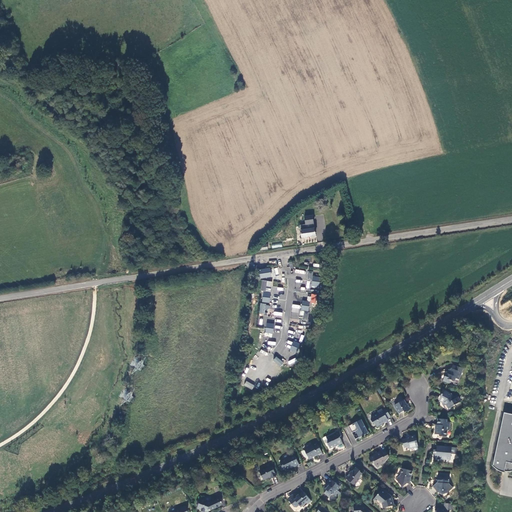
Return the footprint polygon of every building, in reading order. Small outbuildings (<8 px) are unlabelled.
[(306,225),(301,225),(302,237),(316,236),(313,215),(305,217),(306,225)] [(270,268),(259,270),(260,280),(272,278),(270,268)] [(295,289),(305,290),(305,287),(300,287),(301,280),(296,280),(295,289)] [(271,294),(264,293),(262,303),(270,304),(271,294)] [(310,302),(302,301),(301,311),(309,312),(310,302)] [(292,304),(291,318),(299,319),(300,305),(292,304)] [(300,315),(303,315),(303,319),(307,320),(308,312),(300,311),(300,315)] [(275,325),(267,324),(265,334),(273,335),(275,325)] [(302,345),(294,341),(290,351),(297,354),(302,345)] [(276,356),(273,361),(280,367),(284,362),(276,356)] [(463,369),(453,365),(452,369),(450,370),(449,374),(446,373),(444,380),(450,382),(450,380),(452,381),(455,381),(456,378),(459,379),(460,379),(463,369)] [(244,385),(252,390),(254,385),(246,381),(244,385)] [(461,402),(457,395),(454,396),(450,394),(450,393),(445,391),(443,394),(442,394),(440,398),(440,400),(443,402),(446,406),(447,405),(450,409),(461,402)] [(395,405),(400,414),(404,412),(405,413),(410,410),(408,406),(404,400),(402,398),(397,400),(399,403),(395,405)] [(387,419),(391,417),(386,408),(383,409),(382,409),(378,412),(379,414),(377,415),(376,414),(371,417),(371,420),(373,423),(375,423),(377,427),(379,427),(382,426),(382,423),(388,420),(387,419)] [(511,414),(504,413),(493,466),(495,469),(500,472),(504,473),(504,472),(511,472),(511,471),(511,414)] [(448,420),(438,419),(437,428),(436,428),(435,435),(441,435),(442,437),(447,437),(447,431),(450,429),(450,423),(447,422),(448,420)] [(361,420),(349,427),(352,433),(358,430),(361,437),(368,433),(361,420)] [(339,432),(327,438),(329,442),(327,443),(330,449),(338,445),(339,445),(343,443),(340,437),(341,436),(339,432)] [(418,447),(415,436),(407,438),(407,440),(403,441),(404,448),(408,447),(409,449),(414,447),(414,448),(418,447)] [(317,444),(305,450),(309,459),(317,455),(318,455),(322,453),(317,444)] [(452,448),(437,447),(437,452),(436,452),(436,458),(440,459),(443,456),(447,457),(447,458),(451,459),(452,448)] [(389,457),(385,450),(377,454),(376,455),(370,459),(371,462),(372,462),(375,463),(376,466),(380,465),(383,464),(384,463),(389,457)] [(295,455),(280,462),(282,465),(283,466),(284,466),(286,469),(287,470),(294,467),(295,467),(300,465),(295,455)] [(272,466),(260,472),(264,480),(271,477),(272,478),(277,476),(272,466)] [(346,478),(355,486),(360,479),(360,477),(362,474),(360,472),(360,471),(356,468),(353,472),(351,472),(346,478)] [(413,471),(403,469),(401,475),(396,479),(403,487),(410,481),(413,471)] [(450,475),(439,474),(437,483),(433,487),(438,493),(441,491),(445,491),(447,493),(453,488),(449,484),(450,475)] [(340,487),(342,484),(336,479),(334,481),(331,479),(328,482),(329,483),(327,485),(329,486),(327,488),(325,489),(326,491),(325,493),(330,497),(333,493),(334,494),(338,497),(341,493),(338,490),(341,487),(340,487)] [(383,490),(376,498),(383,503),(384,508),(394,506),(392,499),(391,498),(391,497),(383,490)] [(312,502),(304,492),(299,495),(296,497),(298,498),(295,500),(294,498),(293,497),(289,500),(294,507),(297,507),(299,505),(301,507),(306,503),(308,505),(312,502)] [(222,504),(221,496),(217,497),(218,500),(211,502),(201,499),(201,500),(198,501),(197,504),(198,508),(202,510),(201,510),(205,511),(207,511),(209,511),(210,510),(212,510),(220,506),(221,504),(222,504)] [(453,511),(453,504),(445,503),(444,510),(437,509),(436,511),(449,511),(450,510),(453,511)]
